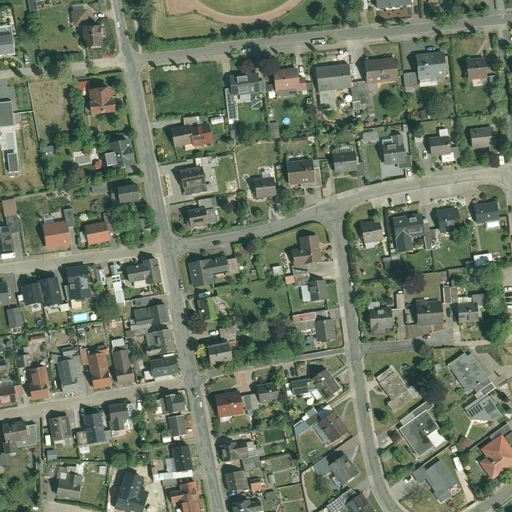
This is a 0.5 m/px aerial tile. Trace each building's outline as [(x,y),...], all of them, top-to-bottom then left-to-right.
[(356,0),(357,9),(364,9),(363,0),(356,0)] [(84,9),(72,10),(73,23),(86,21),(84,9)] [(84,25),(85,43),(97,42),(97,35),(99,34),(98,23),(84,25)] [(0,36),(0,55),(14,54),(12,35),(0,36)] [(441,47),(413,49),(416,75),(444,72),(441,47)] [(394,53),(363,56),(365,80),(397,77),(394,53)] [(483,53),(464,54),(465,73),(485,72),(483,53)] [(348,59),(316,62),(320,103),(334,102),(332,85),(350,84),(348,59)] [(296,63),(271,66),(274,85),(298,83),(296,63)] [(256,68),(228,71),(231,92),(259,88),(256,68)] [(112,87),(89,90),(91,101),(89,101),(90,115),(115,112),(112,87)] [(61,91),(38,92),(39,113),(63,112),(61,91)] [(254,108),(262,106),(259,91),(250,93),(254,108)] [(0,102),(0,126),(14,125),(12,101),(0,102)] [(182,116),(183,123),(200,122),(199,115),(182,116)] [(269,138),(278,137),(277,122),(268,123),(269,138)] [(188,125),(169,128),(173,147),(183,144),(184,150),(192,148),(192,145),(210,142),(207,123),(188,127),(188,125)] [(492,126),(469,128),(471,149),(488,147),(494,146),(494,139),(492,126)] [(361,132),(362,141),(375,139),(374,130),(361,132)] [(393,142),(381,144),(383,163),(396,162),(404,161),(403,154),(401,132),(392,133),(393,142)] [(447,135),(427,137),(429,155),(439,154),(440,162),(453,161),(452,158),(451,151),(449,151),(448,147),(447,135)] [(502,138),(494,139),(494,146),(488,147),(488,153),(504,151),(502,138)] [(134,165),(129,140),(108,144),(109,154),(104,154),(107,167),(111,166),(112,169),(134,165)] [(451,151),(452,158),(460,157),(458,145),(448,147),(449,151),(451,151)] [(353,150),(331,152),(333,171),(355,169),(354,162),(353,150)] [(17,153),(8,154),(10,172),(19,171),(17,153)] [(409,153),(403,154),(404,161),(396,162),(397,169),(410,167),(409,153)] [(193,157),(194,165),(210,163),(209,155),(193,157)] [(310,158),(285,162),(288,184),(299,182),(300,187),(314,185),(312,167),(310,158)] [(362,161),(354,162),(355,169),(356,176),(363,175),(362,161)] [(179,170),(182,188),(189,186),(191,192),(202,190),(201,183),(204,183),(200,166),(179,170)] [(318,166),(312,167),(314,185),(320,184),(318,166)] [(272,177),(252,179),(255,197),(274,195),(273,188),(272,177)] [(92,194),(107,191),(106,183),(91,185),(92,194)] [(119,204),(138,201),(136,185),(110,189),(112,202),(118,201),(119,204)] [(197,200),(198,207),(204,206),(204,207),(210,206),(209,197),(197,200)] [(6,225),(8,234),(18,232),(12,198),(1,200),(5,225),(6,225)] [(495,200),(472,204),(476,222),(499,218),(495,200)] [(198,207),(185,210),(188,226),(215,221),(213,207),(204,208),(204,207),(204,206),(198,207)] [(456,206),(435,210),(438,229),(459,225),(456,206)] [(64,219),(66,227),(74,225),(70,208),(62,209),(64,219)] [(104,220),(106,234),(113,232),(108,211),(101,212),(103,221),(104,220)] [(420,212),(391,217),(396,249),(411,247),(409,235),(422,233),(423,233),(423,230),(420,212)] [(150,236),(147,215),(120,220),(122,230),(133,228),(135,239),(150,236)] [(64,219),(39,224),(43,248),(69,244),(66,227),(64,219)] [(378,219),(359,222),(363,242),(382,239),(378,219)] [(106,234),(104,220),(103,221),(82,225),(86,244),(108,239),(106,234)] [(5,225),(0,226),(0,250),(10,249),(8,234),(6,225),(5,225)] [(435,228),(428,229),(430,244),(437,243),(435,228)] [(428,229),(423,230),(423,233),(422,233),(424,249),(431,248),(430,244),(428,229)] [(317,235),(299,237),(301,251),(288,252),(290,266),(291,266),(306,264),(320,263),(317,235)] [(489,253),(471,256),(473,267),(490,264),(489,253)] [(223,254),(187,261),(192,287),(211,284),(209,273),(223,270),(226,270),(224,259),(223,254)] [(234,257),(224,259),(226,270),(223,270),(224,274),(237,272),(234,257)] [(143,265),(127,268),(129,282),(146,279),(147,285),(162,282),(157,258),(142,261),(143,265)] [(307,272),(306,264),(291,266),(292,275),(307,272)] [(86,265),(65,268),(69,299),(90,297),(86,265)] [(107,266),(112,303),(120,302),(115,265),(107,266)] [(273,276),(280,275),(279,266),(271,268),(273,276)] [(306,278),(308,278),(307,272),(292,275),(294,282),(306,280),(306,278)] [(95,273),(96,284),(103,284),(103,273),(95,273)] [(308,278),(306,278),(306,280),(308,301),(328,299),(326,276),(308,278)] [(57,278),(40,281),(40,284),(44,300),(45,305),(61,302),(57,278)] [(44,300),(40,284),(25,287),(28,304),(44,300)] [(214,287),(216,296),(229,294),(227,285),(214,287)] [(456,286),(441,287),(442,303),(456,302),(456,286)] [(394,293),(395,309),(403,308),(402,293),(394,293)] [(456,303),(457,322),(478,320),(477,306),(485,306),(484,293),(470,294),(471,302),(456,303)] [(152,296),(135,299),(136,307),(153,304),(152,296)] [(197,301),(200,322),(218,319),(215,298),(197,301)] [(414,302),(416,326),(442,324),(440,300),(414,302)] [(154,326),(170,324),(167,304),(150,306),(151,314),(135,317),(137,324),(153,322),(154,326)] [(18,307),(5,309),(8,327),(21,325),(18,307)] [(370,333),(384,331),(384,327),(390,327),(388,307),(368,309),(370,333)] [(313,320),(327,318),(326,310),(312,312),(313,320)] [(87,313),(73,316),(75,322),(88,319),(87,313)] [(327,318),(313,320),(316,342),(334,339),(331,318),(327,318)] [(229,334),(237,333),(237,327),(217,328),(218,341),(230,340),(229,334)] [(147,357),(175,352),(171,329),(153,333),(156,346),(146,348),(147,357)] [(205,346),(209,365),(230,361),(227,342),(205,346)] [(88,363),(93,388),(109,384),(103,354),(107,353),(105,343),(96,345),(96,348),(85,350),(88,363)] [(60,348),(62,356),(73,354),(71,346),(60,348)] [(80,365),(88,363),(85,350),(85,347),(77,349),(80,365)] [(127,349),(110,352),(115,384),(132,381),(127,349)] [(463,352),(447,364),(466,390),(471,386),(486,376),(469,353),(465,355),(463,352)] [(15,356),(17,368),(31,365),(28,353),(15,356)] [(150,361),(153,378),(178,373),(175,356),(150,361)] [(55,360),(61,393),(77,390),(71,357),(55,360)] [(27,389),(30,400),(47,396),(44,387),(49,386),(44,365),(27,369),(32,388),(27,389)] [(339,388),(324,366),(308,377),(315,387),(323,399),(339,388)] [(379,381),(393,372),(389,367),(376,376),(379,381)] [(379,381),(378,382),(390,398),(385,401),(393,412),(413,398),(394,371),(393,372),(379,381)] [(486,376),(471,386),(476,392),(478,390),(490,382),(486,376)] [(315,387),(308,377),(286,381),(288,393),(308,390),(315,387)] [(274,381),(255,385),(258,402),(277,399),(274,381)] [(494,387),(490,382),(478,390),(482,395),(494,387)] [(0,404),(15,402),(12,384),(0,386),(0,404)] [(237,390),(213,395),(217,417),(241,412),(237,390)] [(487,392),(464,408),(472,421),(494,424),(504,418),(487,392)] [(254,393),(248,394),(250,409),(257,408),(254,393)] [(185,411),(182,394),(160,398),(163,415),(185,411)] [(241,395),(243,410),(250,409),(248,394),(241,395)] [(409,412),(413,417),(425,409),(426,410),(432,405),(427,398),(409,412)] [(113,421),(114,430),(124,429),(123,420),(128,419),(126,403),(108,406),(110,421),(113,421)] [(397,428),(417,456),(433,446),(425,434),(437,427),(426,410),(425,409),(413,417),(397,428)] [(346,429),(332,410),(320,419),(314,423),(328,442),(346,429)] [(314,423),(320,419),(315,412),(303,421),(308,428),(314,423)] [(100,414),(83,417),(85,430),(87,444),(105,441),(100,414)] [(67,415),(48,418),(52,441),(70,438),(67,415)] [(184,416),(168,418),(172,437),(187,435),(184,416)] [(23,420),(0,423),(0,433),(4,453),(17,451),(15,440),(25,439),(26,438),(24,425),(23,420)] [(489,432),(493,438),(500,433),(501,434),(510,428),(505,421),(489,432)] [(35,423),(24,425),(26,438),(25,439),(25,444),(35,443),(35,423)] [(87,444),(85,430),(75,431),(78,447),(88,445),(87,444)] [(478,462),(489,478),(511,462),(511,449),(501,434),(500,433),(493,438),(479,448),(485,457),(478,462)] [(219,444),(222,462),(240,458),(255,455),(252,440),(233,444),(232,442),(219,444)] [(189,445),(173,448),(178,472),(194,470),(189,445)] [(360,471),(345,450),(328,463),(326,465),(330,469),(342,485),(360,471)] [(255,455),(240,458),(243,471),(260,467),(257,455),(255,455)] [(326,465),(328,463),(324,456),(311,465),(319,477),(330,469),(326,465)] [(439,458),(424,469),(421,464),(410,472),(418,484),(426,478),(434,491),(431,493),(438,503),(450,495),(445,488),(455,481),(439,458)] [(109,477),(110,468),(89,466),(88,475),(109,477)] [(225,473),(229,492),(248,488),(246,475),(242,476),(241,470),(225,473)] [(142,476),(125,471),(114,507),(127,511),(128,508),(139,511),(143,497),(136,495),(142,476)] [(67,480),(58,479),(55,494),(77,498),(81,475),(68,472),(67,480)] [(197,482),(181,485),(182,492),(172,493),(174,505),(181,504),(182,511),(200,511),(198,500),(199,499),(197,482)] [(147,490),(146,500),(160,501),(161,492),(159,487),(153,486),(153,490),(147,490)] [(344,504),(355,496),(350,488),(326,504),(331,511),(342,511),(348,508),(344,504)] [(369,511),(372,510),(360,492),(355,496),(344,504),(348,508),(350,511),(369,511)] [(249,498),(230,502),(232,511),(255,511),(261,511),(259,499),(250,501),(249,498)]
